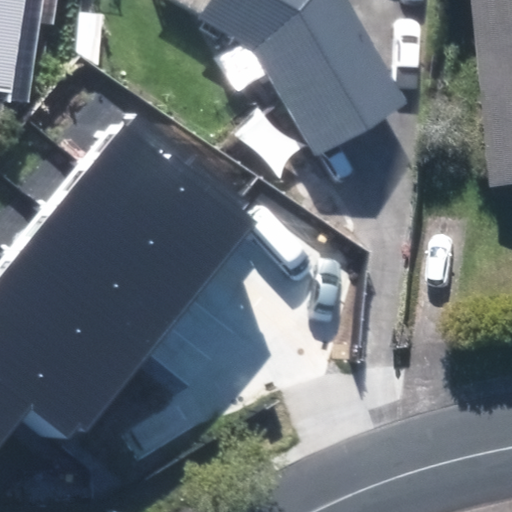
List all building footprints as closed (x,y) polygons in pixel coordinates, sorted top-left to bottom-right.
[(0,0),(0,87),(9,88),(16,0),(0,0)] [(198,0),(189,16),(250,51),(306,152),(398,100),(345,0),(198,0)] [(511,0),(473,0),(490,195),(511,192),(511,0)] [(109,121),(78,161),(216,266),(251,221),(246,218),(240,214),(248,203),(128,112),(116,127),(109,121)] [(78,161),(39,205),(182,309),(216,266),(78,161)] [(39,205),(4,248),(148,353),(182,309),(39,205)] [(4,248),(0,253),(0,313),(116,396),(148,353),(4,248)] [(0,313),(0,384),(28,405),(68,439),(79,426),(88,434),(116,396),(0,313)] [(0,384),(0,442),(28,405),(0,384)]
